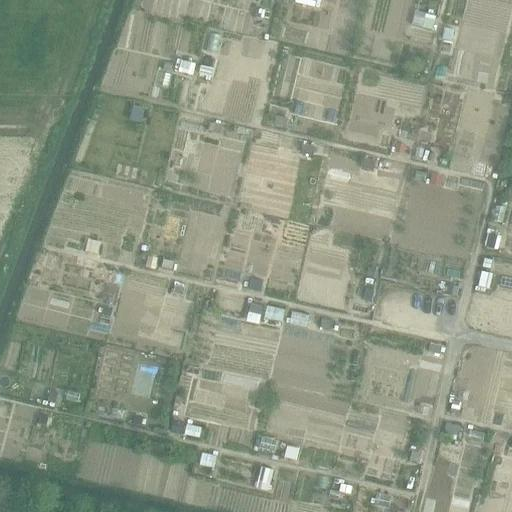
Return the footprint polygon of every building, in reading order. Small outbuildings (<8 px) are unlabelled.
[(416,11),(412,26),(423,29),(427,15),(416,11)] [(288,17),(287,26),(306,30),(308,22),(288,17)] [(262,52),(268,28),(230,18),(223,42),(262,52)] [(445,28),(443,39),(452,41),(454,30),(445,28)] [(177,59),(175,68),(179,69),(178,71),(192,75),(195,65),(177,59)] [(201,66),(199,75),(210,77),(212,69),(201,66)] [(133,106),(129,121),(141,123),(144,109),(133,106)] [(276,116),(274,126),(286,129),(288,119),(276,116)] [(209,123),(207,131),(219,134),(221,126),(209,123)] [(302,144),(300,152),(311,155),(313,147),(302,144)] [(429,151),(427,160),(436,162),(438,153),(429,151)] [(363,158),(361,169),(372,171),(374,160),(363,158)] [(432,174),(429,184),(440,187),(442,176),(432,174)] [(488,235),(485,249),(494,251),(497,237),(488,235)] [(88,239),(84,252),(96,255),(99,242),(88,239)] [(148,256),(145,267),(155,269),(157,258),(148,256)] [(482,272),(479,287),(490,289),(493,274),(482,272)] [(251,277),(248,289),(259,292),(263,280),(251,277)] [(174,286),(172,294),(182,296),(183,288),(174,286)] [(449,286),(447,295),(457,298),(459,288),(449,286)] [(365,289),(363,300),(372,302),(374,290),(365,289)] [(475,297),(473,305),(484,307),(486,299),(475,297)] [(251,304),(249,312),(260,315),(262,306),(251,304)] [(104,308),(103,315),(111,317),(112,310),(104,308)] [(323,319),(321,328),(332,331),(334,321),(323,319)] [(78,326),(78,346),(97,346),(97,326),(78,326)] [(430,343),(428,352),(438,354),(441,345),(430,343)] [(49,390),(47,401),(54,403),(56,392),(49,390)] [(453,401),(451,412),(458,414),(461,403),(453,401)] [(135,415),(133,424),(141,426),(143,417),(135,415)] [(173,421),(171,431),(180,433),(182,424),(173,421)] [(447,424),(444,438),(455,440),(458,426),(447,424)] [(284,444),(288,433),(270,427),(266,438),(284,444)] [(151,441),(149,450),(160,452),(162,444),(151,441)] [(287,447),(284,458),(296,461),(299,450),(287,447)] [(262,467),(260,475),(270,478),(273,470),(262,467)] [(341,484),(339,491),(350,494),(351,486),(341,484)]
